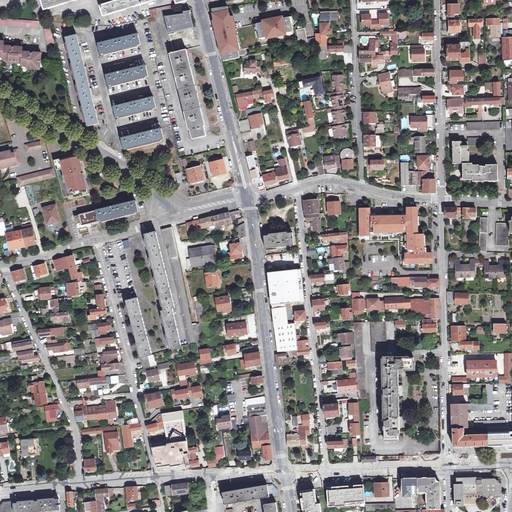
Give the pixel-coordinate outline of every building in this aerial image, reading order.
[(76,0),(41,0),(45,10),(76,0)] [(117,0),(101,5),(104,16),(156,0),(117,0)] [(509,8),(509,4),(504,4),(504,0),(501,0),(501,5),(502,5),(502,8),(509,8)] [(449,11),(449,17),(454,16),(454,15),(459,15),(458,4),(448,5),(449,11)] [(155,16),(164,14),(175,11),(174,5),(150,10),(152,17),(155,16)] [(239,51),(236,36),(237,36),(236,29),(235,26),(235,24),(233,24),(232,16),(230,17),(228,7),(212,9),(213,14),(216,25),(216,28),(215,28),(223,61),(240,58),(238,51),(239,51)] [(184,14),(165,17),(168,31),(169,34),(193,28),(189,11),(183,12),(184,14)] [(337,12),(321,12),(321,19),(320,19),(321,34),(326,34),(332,34),(332,31),(332,29),(331,29),(330,19),(338,19),(338,15),(337,12)] [(380,21),(375,21),(375,28),(381,28),(380,24),(389,24),(388,14),(380,15),(380,21)] [(375,28),(375,21),(371,21),(371,15),(362,15),(363,25),(371,25),(371,28),(375,28)] [(155,16),(152,17),(148,18),(157,58),(164,56),(155,16)] [(0,17),(0,25),(37,29),(38,21),(0,17)] [(236,36),(239,50),(294,39),(292,27),(290,17),(283,18),(283,17),(275,19),(275,18),(271,19),(263,21),(263,22),(256,24),(236,29),(237,36),(236,36)] [(500,38),(499,18),(485,19),(485,20),(487,20),(487,31),(492,30),(493,38),(500,38)] [(475,37),(480,37),(480,26),(483,25),(482,21),(484,21),(484,20),(482,20),(482,19),(469,20),(469,26),(474,26),(475,37)] [(449,26),(450,36),(456,36),(456,32),(460,32),(460,20),(449,20),(449,26)] [(51,28),(43,30),(48,49),(55,47),(51,28)] [(305,28),(297,30),(300,46),(308,44),(305,28)] [(505,45),(503,45),(504,60),(511,60),(511,29),(504,29),(505,45)] [(398,43),(398,39),(407,39),(407,31),(397,32),(397,43),(398,43)] [(418,31),(418,36),(423,36),(423,40),(434,40),(434,31),(418,31)] [(397,43),(397,32),(381,32),(381,36),(393,35),(393,43),(392,43),(392,55),(398,54),(397,43)] [(88,127),(100,124),(78,34),(66,37),(88,127)] [(101,55),(141,45),(139,34),(98,43),(101,55)] [(321,34),(316,34),(317,46),(326,46),(326,34),(321,34)] [(372,55),(376,55),(375,40),(370,40),(371,51),(360,51),(360,55),(372,55)] [(0,55),(3,56),(3,58),(9,59),(9,62),(18,63),(18,61),(22,62),(22,64),(28,65),(27,69),(36,69),(37,67),(40,68),(41,63),(41,54),(37,53),(37,56),(33,55),(34,54),(30,54),(30,53),(22,52),(23,48),(19,47),(19,50),(15,49),(15,48),(12,48),(12,47),(4,46),(4,42),(0,41),(0,55)] [(471,62),(470,52),(470,42),(457,43),(457,44),(456,44),(456,46),(448,46),(448,53),(448,61),(460,60),(461,63),(471,62)] [(337,46),(317,46),(319,58),(325,58),(325,52),(344,52),(344,45),(337,46)] [(421,45),(412,46),(412,62),(425,62),(424,49),(422,50),(421,45)] [(192,139),(207,135),(185,50),(173,54),(171,54),(173,61),(171,61),(173,66),(174,66),(177,79),(176,80),(177,84),(178,84),(182,97),(181,98),(182,102),(183,101),(187,119),(186,120),(187,124),(188,124),(192,139)] [(297,62),(296,54),(274,58),(275,66),(297,62)] [(377,55),(372,55),(372,56),(360,56),(360,62),(371,61),(371,65),(373,67),(377,67),(377,64),(377,55)] [(244,74),(250,74),(250,72),(256,73),(256,72),(260,72),(260,63),(257,62),(257,61),(252,61),(252,62),(247,62),(247,66),(245,65),(244,74)] [(149,76),(147,66),(106,75),(109,86),(149,76)] [(451,84),(465,83),(465,79),(463,79),(463,71),(448,71),(449,76),(451,76),(451,84)] [(378,75),(380,83),(382,82),(383,86),(382,86),(383,91),(386,93),(393,91),(388,73),(378,75)] [(337,92),(343,91),(343,83),(343,76),(333,76),(334,84),(337,87),(337,92)] [(316,79),(303,82),(304,88),(310,87),(316,88),(322,87),(320,80),(317,81),(316,79)] [(495,98),(500,97),(500,95),(502,95),(502,94),(500,94),(500,83),(487,84),(487,89),(491,89),(491,92),(495,92),(495,94),(495,98)] [(453,95),(464,95),(464,85),(449,85),(449,91),(453,90),(453,95)] [(240,106),(248,104),(247,100),(259,97),(265,99),(266,103),(275,101),(272,88),(237,95),(240,106)] [(343,101),(343,91),(337,92),(333,93),(333,97),(332,97),(334,107),(343,106),(342,101),(343,101)] [(421,94),(418,94),(418,102),(423,102),(436,102),(435,94),(421,94)] [(157,108),(154,97),(114,107),(117,117),(157,108)] [(500,97),(495,98),(482,99),(482,105),(490,104),(490,108),(500,107),(500,97)] [(459,112),(463,111),(463,108),(463,100),(463,99),(451,100),(452,104),(449,104),(449,110),(449,113),(459,113),(459,112)] [(482,99),(463,100),(463,108),(468,108),(468,105),(479,105),(482,105),(482,99)] [(310,126),(315,125),(313,112),(311,100),(301,102),(302,106),(305,105),(308,122),(309,122),(310,126)] [(344,116),(343,106),(333,108),(334,112),(333,112),(335,123),(343,121),(343,116),(344,116)] [(261,107),(246,110),(248,115),(262,112),(261,107)] [(364,113),(365,123),(375,123),(375,113),(364,113)] [(265,124),(262,114),(250,117),(253,129),(259,127),(259,125),(265,124)] [(427,117),(412,117),(412,127),(419,127),(419,131),(427,131),(427,124),(427,117)] [(242,121),(240,121),(243,132),(250,130),(248,123),(243,124),(242,121)] [(345,130),(343,121),(335,123),(334,123),(334,128),(333,128),(335,136),(335,137),(339,136),(340,137),(345,136),(344,131),(345,130)] [(466,125),(467,130),(499,129),(499,122),(466,123),(466,125)] [(164,139),(162,128),(122,138),(125,149),(164,139)] [(287,132),(290,147),(302,145),(298,129),(287,132)] [(365,136),(365,147),(376,146),(377,148),(382,147),(382,135),(365,136)] [(425,137),(416,137),(416,143),(416,152),(425,151),(425,144),(425,137)] [(453,146),(453,148),(456,148),(456,162),(463,163),(463,176),(473,176),(473,179),(473,180),(480,181),(485,181),(485,178),(498,178),(498,164),(486,164),(486,165),(483,165),(483,164),(481,164),(481,165),(480,165),(480,164),(473,164),(473,163),(469,163),(469,151),(468,151),(468,148),(469,148),(469,146),(468,141),(462,141),(453,141),(453,146)] [(41,143),(27,146),(28,152),(42,149),(41,143)] [(342,160),(353,159),(354,156),(354,153),(352,150),(349,149),(346,149),(343,150),(341,152),(340,155),(341,158),(342,160)] [(0,169),(9,167),(18,165),(15,151),(7,152),(8,155),(4,156),(4,153),(0,153),(0,169)] [(74,155),(54,160),(64,197),(69,196),(70,199),(90,194),(84,169),(82,162),(80,163),(78,157),(75,158),(74,155)] [(325,158),(327,168),(331,168),(339,166),(337,155),(325,158)] [(251,171),(254,184),(259,187),(265,186),(262,177),(261,177),(258,167),(260,167),(258,160),(255,161),(254,156),(248,158),(251,171)] [(429,156),(418,156),(418,168),(430,168),(429,162),(429,156)] [(266,185),(279,182),(278,180),(284,179),(289,178),(286,163),(285,159),(279,161),(279,164),(275,165),(276,170),(268,172),(267,170),(264,171),(264,172),(263,173),(266,185)] [(354,169),(353,159),(342,160),(343,161),(343,169),(349,169),(354,169)] [(227,173),(223,160),(211,164),(214,176),(220,175),(227,173)] [(418,185),(418,182),(418,172),(408,172),(408,167),(408,163),(401,163),(401,185),(418,185)] [(204,180),(201,167),(189,170),(192,183),(197,181),(204,180)] [(54,170),(18,179),(20,186),(56,177),(54,170)] [(426,171),(418,172),(418,182),(423,182),(423,180),(426,180),(426,171)] [(423,182),(418,182),(418,185),(418,193),(420,193),(433,193),(437,193),(437,179),(426,180),(423,180),(423,182)] [(98,221),(139,211),(136,200),(96,210),(98,221)] [(318,214),(319,214),(318,200),(307,201),(307,208),(305,208),(306,221),(313,221),(314,230),(321,230),(321,222),(319,222),(319,220),(318,214)] [(340,202),(335,202),(335,200),(328,200),(329,214),(341,213),(340,202)] [(55,204),(44,207),(48,223),(59,220),(55,204)] [(370,208),(360,208),(361,234),(364,234),(364,235),(371,235),(371,232),(408,232),(408,253),(405,253),(405,260),(407,260),(408,263),(419,263),(419,261),(424,261),(424,263),(433,263),(432,253),(426,253),(426,248),(424,245),(424,234),(418,234),(417,207),(407,208),(407,213),(402,214),(400,216),(378,216),(376,214),(370,214),(370,208)] [(457,212),(463,211),(463,208),(445,208),(446,220),(457,220),(457,216),(457,212)] [(464,218),(469,218),(469,216),(476,216),(476,209),(464,208),(464,218)] [(96,210),(75,215),(75,218),(78,229),(83,228),(82,225),(98,221),(96,210)] [(187,224),(189,232),(214,226),(215,228),(229,224),(232,222),(236,220),(235,216),(240,214),(240,211),(226,214),(212,217),(192,223),(187,224)] [(480,230),(480,235),(480,252),(488,252),(488,218),(482,218),(480,217),(480,230)] [(509,233),(509,231),(509,222),(501,222),(496,222),(496,246),(507,246),(510,246),(509,233)] [(236,228),(237,234),(246,233),(245,223),(236,228)] [(6,233),(7,235),(10,249),(5,251),(6,257),(12,256),(11,249),(36,243),(32,227),(31,228),(30,224),(24,225),(24,228),(23,228),(23,229),(7,233),(6,233)] [(189,345),(196,344),(192,324),(172,228),(162,230),(167,249),(168,249),(170,259),(171,258),(189,345)] [(324,240),(339,238),(341,238),(341,237),(346,237),(346,241),(339,241),(340,245),(333,246),(334,258),(348,256),(347,232),(333,233),(332,229),(326,229),(327,234),(323,234),(324,240)] [(156,232),(145,234),(164,310),(161,311),(170,349),(182,347),(173,309),(175,308),(156,232)] [(264,236),(265,249),(294,245),(293,233),(284,233),(284,232),(272,234),(273,235),(264,236)] [(231,254),(232,259),(240,258),(239,253),(241,253),(240,243),(230,245),(232,254),(231,254)] [(217,258),(216,252),(215,245),(189,249),(192,266),(217,262),(217,258)] [(72,280),(83,277),(81,272),(78,273),(73,255),(70,256),(70,257),(66,258),(72,280)] [(329,260),(330,270),(344,269),(344,273),(349,272),(349,262),(344,263),(343,258),(329,260)] [(57,272),(67,269),(64,259),(54,261),(57,272)] [(456,260),(456,261),(456,267),(456,276),(458,276),(466,276),(468,276),(475,276),(475,266),(475,261),(475,259),(471,259),(471,267),(470,267),(469,264),(462,265),(462,267),(460,267),(460,260),(456,260)] [(485,262),(485,268),(485,278),(504,278),(504,261),(500,261),(500,268),(499,268),(498,266),(491,266),(491,269),(490,269),(490,261),(485,261),(485,262)] [(47,274),(45,265),(34,268),(37,277),(47,274)] [(270,288),(272,305),(285,304),(291,303),(304,301),(301,269),(269,272),(270,288)] [(10,274),(12,278),(14,278),(15,282),(26,280),(24,270),(10,274)] [(205,274),(207,287),(217,285),(218,286),(218,287),(219,288),(220,288),(221,286),(219,277),(218,277),(217,272),(205,274)] [(333,274),(324,275),(325,282),(333,281),(333,274)] [(325,282),(324,275),(311,276),(311,283),(325,282)] [(428,277),(399,278),(399,279),(399,285),(399,286),(411,285),(411,284),(414,284),(415,288),(429,287),(428,277)] [(78,283),(66,285),(67,292),(68,292),(68,296),(80,295),(78,283)] [(335,285),(336,295),(340,295),(341,296),(350,295),(349,289),(350,289),(350,284),(335,285)] [(51,299),(51,291),(50,288),(40,289),(40,290),(41,299),(41,300),(51,299)] [(97,295),(98,300),(93,300),(94,309),(105,308),(105,303),(106,303),(106,299),(105,299),(104,294),(97,295)] [(456,294),(456,302),(463,302),(463,304),(469,304),(469,294),(456,294)] [(200,323),(206,322),(202,299),(206,298),(205,295),(194,297),(200,323)] [(325,311),(324,301),(323,299),(320,299),(320,295),(313,295),(313,300),(314,312),(325,311)] [(223,310),(231,309),(229,296),(215,298),(217,311),(223,310)] [(126,301),(141,358),(148,356),(152,355),(148,337),(137,298),(126,301)] [(399,298),(386,299),(386,309),(405,308),(405,300),(399,300),(399,298)] [(440,298),(428,299),(411,300),(412,314),(423,314),(423,319),(424,319),(424,332),(437,331),(437,320),(438,320),(438,319),(441,318),(440,308),(440,298)] [(0,299),(0,313),(11,312),(10,307),(9,308),(7,299),(0,299)] [(364,299),(353,299),(354,310),(364,309),(364,299)] [(379,299),(368,299),(368,309),(380,309),(379,299)] [(56,300),(55,300),(48,301),(49,309),(42,310),(43,315),(58,313),(56,300)] [(274,321),(275,326),(288,324),(286,309),(285,304),(272,305),(274,321)] [(351,319),(350,308),(342,309),(343,314),(344,320),(351,319)] [(91,310),(91,315),(89,315),(90,320),(97,319),(96,315),(106,314),(106,309),(91,310)] [(305,311),(295,312),(296,320),(306,320),(305,311)] [(52,315),(52,320),(64,319),(64,322),(69,322),(68,313),(52,315)] [(247,315),(228,318),(229,325),(226,325),(226,329),(228,329),(229,336),(248,334),(248,330),(249,330),(247,315)] [(13,323),(12,319),(5,320),(5,321),(0,321),(0,332),(2,333),(8,332),(8,334),(13,333),(11,323),(13,323)] [(386,321),(371,321),(372,351),(387,351),(386,321)] [(356,360),(356,366),(356,368),(357,372),(357,378),(358,390),(365,389),(364,360),(363,360),(362,322),(353,322),(356,360)] [(110,323),(98,325),(99,329),(100,329),(100,334),(104,333),(104,329),(106,329),(111,328),(110,323)] [(197,323),(192,324),(197,350),(201,350),(198,334),(199,334),(199,333),(197,323)] [(291,350),(298,350),(297,342),(295,323),(288,324),(275,326),(278,352),(291,350)] [(100,337),(99,329),(98,325),(98,324),(89,325),(90,330),(91,330),(93,338),(100,337)] [(507,324),(501,324),(495,324),(495,333),(507,333),(507,324)] [(452,342),(460,342),(460,348),(466,347),(465,350),(479,350),(479,341),(466,342),(466,327),(452,327),(452,331),(452,338),(452,342)] [(353,332),(343,333),(343,341),(343,344),(348,343),(348,346),(340,347),(340,358),(352,357),(351,346),(354,346),(353,332)] [(96,339),(97,348),(105,347),(105,345),(114,344),(113,338),(102,339),(102,338),(96,339)] [(3,344),(4,353),(9,352),(33,347),(32,342),(31,342),(30,339),(3,344)] [(308,341),(297,342),(298,350),(309,349),(308,341)] [(48,351),(59,349),(60,352),(71,350),(70,343),(48,345),(48,351)] [(235,344),(223,346),(224,353),(228,352),(228,355),(237,354),(235,344)] [(201,350),(202,360),(199,360),(200,366),(211,364),(209,348),(201,350)] [(20,359),(22,358),(23,363),(41,360),(39,355),(35,356),(34,351),(19,353),(20,359)] [(103,353),(103,354),(105,354),(105,357),(102,358),(103,365),(102,366),(102,371),(120,369),(119,364),(115,364),(115,359),(118,358),(117,351),(103,353)] [(259,351),(251,352),(251,354),(245,355),(246,360),(242,360),(243,368),(261,364),(259,351)] [(276,354),(277,364),(291,363),(290,357),(287,357),(287,353),(276,354)] [(511,365),(511,354),(505,354),(506,376),(499,376),(499,383),(511,383),(511,365)] [(385,439),(399,439),(399,430),(400,430),(400,423),(400,417),(398,417),(398,398),(399,398),(399,392),(399,386),(398,386),(397,370),(406,370),(414,370),(414,369),(414,357),(397,358),(397,355),(383,356),(385,439)] [(148,356),(141,358),(143,369),(145,368),(150,367),(148,356)] [(497,376),(497,361),(468,361),(468,369),(468,376),(497,376)] [(178,365),(180,376),(186,374),(197,373),(195,362),(178,365)] [(329,363),(329,369),(336,369),(336,374),(343,373),(341,362),(329,363)] [(160,369),(159,364),(150,367),(145,368),(146,372),(148,371),(149,376),(150,382),(160,380),(159,374),(158,369),(160,369)] [(208,365),(200,367),(202,374),(209,372),(208,365)] [(349,379),(337,380),(339,393),(350,392),(350,398),(357,398),(355,379),(349,379)] [(89,380),(78,381),(79,389),(90,388),(90,385),(89,380)] [(29,384),(30,388),(34,387),(37,405),(49,403),(49,402),(53,402),(53,397),(48,398),(46,382),(29,384)] [(452,384),(449,384),(450,389),(453,389),(453,395),(469,394),(468,384),(467,384),(452,384)] [(486,384),(486,387),(487,403),(452,404),(452,411),(455,412),(467,412),(467,410),(493,410),(493,384),(486,384)] [(192,385),(188,386),(188,389),(189,394),(194,393),(195,397),(203,396),(201,386),(193,387),(192,385)] [(176,389),(171,390),(173,398),(177,397),(178,398),(190,396),(189,394),(188,389),(176,391),(176,389)] [(160,393),(145,396),(146,401),(148,401),(151,408),(163,405),(160,393)] [(76,409),(77,421),(117,416),(115,400),(106,401),(106,405),(86,408),(86,410),(83,411),(83,408),(76,409)] [(324,405),(325,419),(340,417),(339,403),(324,405)] [(358,403),(349,403),(350,415),(359,414),(358,403)] [(248,407),(254,448),(263,447),(265,459),(272,458),(266,404),(248,407)] [(46,406),(48,418),(57,417),(56,410),(59,409),(59,405),(46,406)] [(165,429),(163,418),(162,414),(159,414),(147,427),(148,433),(165,429)] [(230,415),(221,417),(222,419),(217,419),(219,429),(229,428),(230,433),(233,432),(230,415)] [(308,416),(298,416),(299,425),(299,426),(299,433),(300,444),(306,444),(305,436),(305,434),(310,433),(310,428),(309,428),(308,416)] [(453,420),(453,428),(453,446),(471,446),(488,446),(510,445),(510,444),(510,442),(510,439),(510,437),(510,427),(506,427),(506,425),(506,421),(475,421),(475,428),(488,427),(488,434),(467,435),(468,435),(465,436),(464,435),(464,432),(464,428),(467,428),(467,420),(453,420)] [(360,423),(351,424),(352,435),(361,435),(360,423)] [(128,432),(131,431),(143,429),(141,424),(121,427),(125,448),(133,447),(131,438),(128,438),(128,432)] [(327,435),(335,435),(335,433),(340,432),(340,424),(327,425),(327,435)] [(111,433),(111,428),(101,429),(101,428),(95,429),(95,433),(102,433),(104,433),(104,434),(105,434),(107,452),(113,452),(112,450),(119,449),(118,432),(115,433),(111,433)] [(34,436),(22,438),(23,442),(22,442),(22,443),(23,450),(23,457),(40,455),(38,440),(34,440),(34,436)] [(336,448),(343,447),(343,441),(335,441),(335,438),(327,439),(328,448),(336,448)] [(188,442),(192,467),(200,465),(197,446),(192,447),(191,442),(188,442)] [(0,444),(0,456),(11,455),(9,446),(9,443),(0,444)] [(214,448),(216,459),(221,458),(224,455),(223,447),(214,448)] [(239,452),(240,456),(240,460),(246,460),(252,460),(251,452),(248,452),(248,451),(243,451),(243,452),(239,452)] [(84,457),(85,472),(96,471),(95,459),(86,460),(86,457),(84,457)] [(403,498),(411,497),(411,494),(418,494),(418,493),(427,493),(427,496),(426,496),(426,498),(428,498),(428,509),(441,509),(440,495),(440,482),(435,482),(435,478),(413,479),(403,479),(403,481),(403,498)] [(477,480),(476,479),(456,480),(456,484),(454,484),(455,506),(460,506),(465,506),(464,493),(481,493),(487,499),(486,500),(490,503),(494,497),(499,497),(501,493),(501,483),(496,478),(489,479),(482,479),(482,480),(477,480)] [(389,496),(388,483),(384,483),(384,482),(380,482),(380,484),(376,484),(376,496),(389,496)] [(166,486),(167,495),(188,493),(187,484),(166,486)] [(268,486),(272,486),(274,496),(279,495),(278,489),(273,484),(267,484),(267,485),(268,486)] [(225,504),(269,497),(267,485),(223,492),(225,504)] [(128,487),(128,500),(141,500),(141,494),(140,494),(139,487),(128,487)] [(366,506),(364,487),(327,489),(329,509),(366,506)] [(319,511),(315,488),(300,490),(303,511),(319,511)] [(96,501),(91,502),(85,502),(86,511),(92,511),(104,511),(104,497),(109,496),(109,489),(96,490),(97,501),(96,501)] [(68,495),(69,508),(74,507),(73,498),(76,497),(75,492),(67,492),(68,495)] [(32,511),(60,510),(60,506),(61,506),(61,505),(60,505),(59,500),(49,500),(49,499),(45,499),(45,501),(28,502),(28,501),(25,501),(25,503),(15,504),(14,502),(4,502),(1,507),(1,511),(32,511)] [(174,509),(182,508),(181,500),(173,501),(174,505),(173,505),(174,509)] [(264,505),(265,511),(277,511),(276,502),(264,505)]
